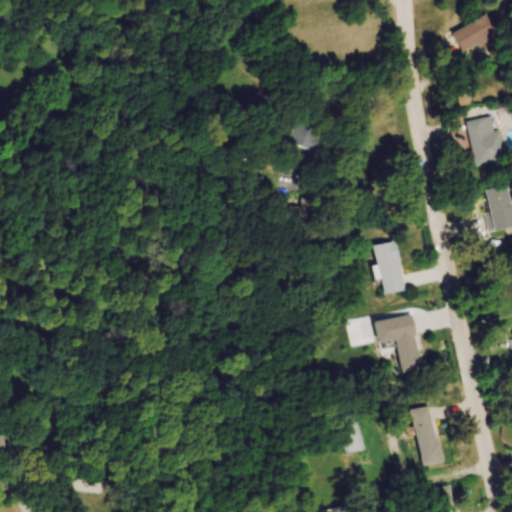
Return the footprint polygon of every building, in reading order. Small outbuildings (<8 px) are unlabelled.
[(486,16),(452,32),(462,55),(497,38),(486,16)] [(507,161),(501,130),(494,132),(491,117),(465,122),(475,167),(507,161)] [(325,131),(299,123),(292,144),(298,146),(294,160),(314,166),(325,131)] [(511,228),(511,196),(510,185),(483,191),(491,232),(511,228)] [(404,287),(384,291),(376,248),(395,244),(404,287)] [(404,374),(423,370),(412,320),(393,325),(404,374)] [(442,463),(431,407),(411,411),(422,467),(442,463)] [(368,450),(359,414),(340,419),(349,455),(368,450)] [(0,462),(11,456),(0,435),(0,462)] [(432,511),(452,511),(448,487),(429,490),(432,511)]
